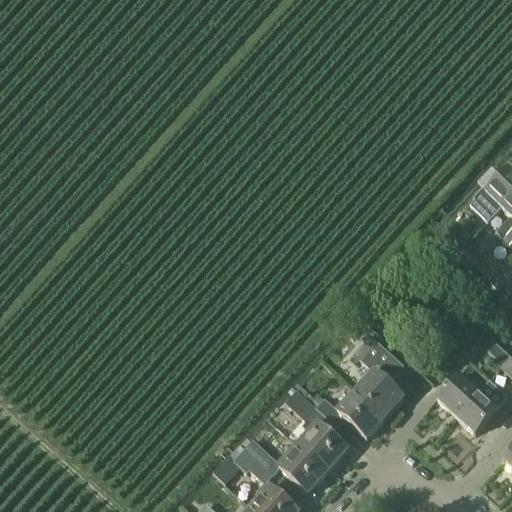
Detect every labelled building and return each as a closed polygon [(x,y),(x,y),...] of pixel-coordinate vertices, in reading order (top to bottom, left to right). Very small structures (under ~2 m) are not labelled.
[(488,227),(503,211),(511,201),(511,173),(510,171),(486,196),(483,193),(473,204),(475,205),(470,211),(488,227)] [(503,242),(511,232),(511,201),(503,211),(511,220),(497,235),(503,242)] [(511,232),(503,242),(510,248),(511,246),(511,232)] [(454,262),(465,251),(449,236),(438,248),(454,262)] [(465,251),(454,262),(469,276),(479,264),(465,251)] [(483,264),(475,272),(488,285),(496,277),(483,264)] [(509,286),(500,277),(490,287),(500,295),(509,286)] [(390,342),(399,333),(386,322),(378,331),(390,342)] [(368,339),(363,345),(365,347),(372,354),(378,348),(368,339)] [(503,373),(511,363),(511,362),(493,345),(483,355),(503,373)] [(355,398),(385,425),(404,404),(389,390),(405,372),(378,348),(372,354),(361,366),(373,377),(355,398)] [(511,381),(511,363),(503,373),(511,381)] [(461,380),(438,405),(457,422),(480,398),(461,380)] [(480,398),(457,422),(476,440),(499,415),(498,414),(509,403),(490,386),(480,398)] [(299,390),(294,395),(297,397),(302,401),(306,396),(299,390)] [(302,424),(313,411),(302,401),(297,397),(286,410),(302,424)] [(367,445),(385,425),(355,398),(338,416),(325,405),(316,415),(338,434),(346,426),(367,445)] [(347,456),(328,439),(317,429),(298,450),(328,477),(347,456)] [(246,443),(240,451),(244,455),(251,448),(249,445),(246,443)] [(251,448),(244,455),(264,473),(265,472),(273,480),(280,473),(308,499),(328,477),(298,450),(280,470),(253,446),(251,448)] [(240,451),(229,463),(231,465),(233,467),(244,455),(240,451)] [(251,511),(292,511),(270,492),(269,493),(266,489),(273,480),(265,472),(264,473),(244,455),(233,467),(246,480),(249,477),(264,489),(257,497),(261,502),(251,511)]
